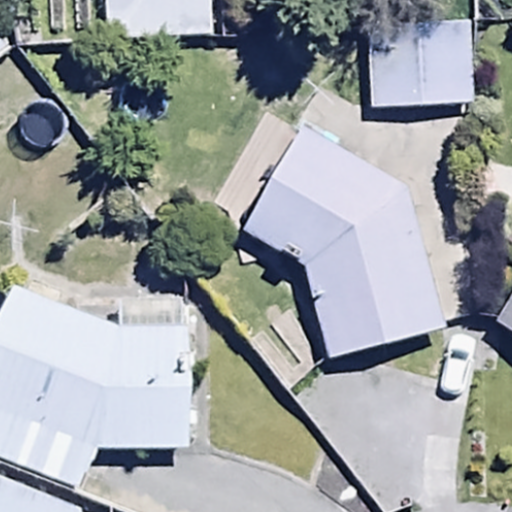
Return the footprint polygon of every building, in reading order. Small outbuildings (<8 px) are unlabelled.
[(214,0),(107,0),(109,52),(216,48),(214,0)] [(374,34),(376,119),(475,117),(474,32),(374,34)] [(0,50),(0,69),(9,64),(0,50)] [(408,201),(309,141),(249,242),(309,280),(336,373),(447,343),(408,201)] [(74,322),(18,297),(0,343),(0,470),(83,502),(99,460),(192,463),(196,340),(189,340),(188,308),(74,322)] [(511,311),(497,334),(511,342),(511,311)] [(58,511),(0,488),(0,511),(58,511)]
